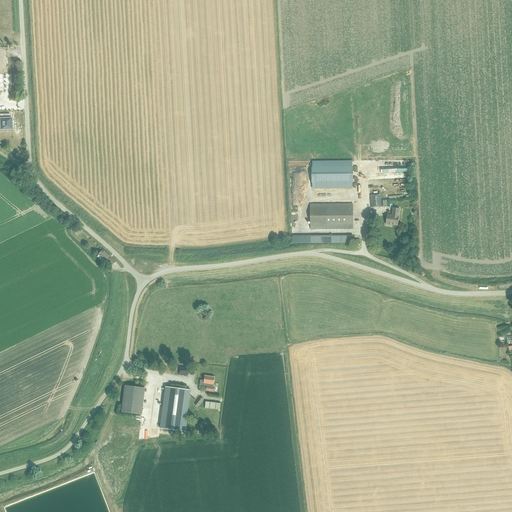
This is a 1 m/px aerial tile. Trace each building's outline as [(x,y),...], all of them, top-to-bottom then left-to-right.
[(6,114),(0,114),(0,118),(0,123),(0,126),(0,129),(0,130),(6,130),(12,130),(12,124),(12,118),(11,118),(10,118),(10,115),(10,114),(6,114)] [(353,183),(352,167),(312,167),(312,183),(353,183)] [(380,195),(370,195),(371,207),(381,207),(380,195)] [(353,207),(310,208),(310,226),(353,225),(353,207)] [(398,225),(399,216),(399,209),(393,208),(392,215),(387,215),(386,224),(398,225)] [(101,252),(99,255),(107,261),(111,265),(112,264),(113,265),(116,262),(111,257),(103,250),(101,248),(99,250),(101,252)] [(180,366),(179,375),(188,376),(188,367),(180,366)] [(201,380),(200,385),(207,386),(206,391),(214,392),(214,387),(213,387),(215,377),(205,376),(204,380),(201,380)] [(122,411),(142,414),(145,389),(125,386),(122,411)] [(191,390),(175,388),(166,387),(165,392),(163,405),(160,427),(160,429),(176,431),(185,432),(187,419),(190,400),(191,390)] [(201,397),(195,405),(198,407),(204,399),(201,397)]
